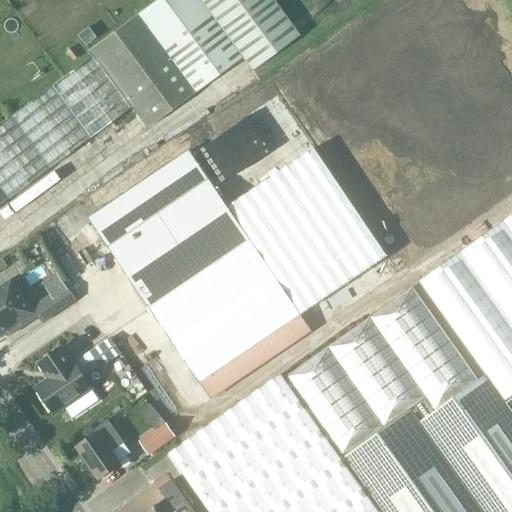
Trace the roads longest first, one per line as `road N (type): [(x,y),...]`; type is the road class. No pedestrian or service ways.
road 1 (track): [(0,366),(112,291),(209,412),(511,199)]
road 2 (tertiary): [(69,511),(0,408)]
